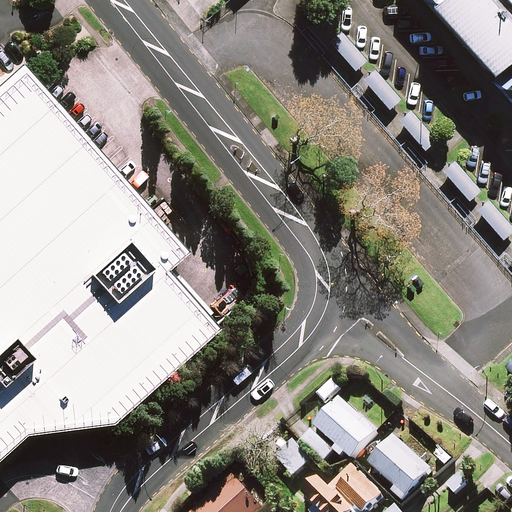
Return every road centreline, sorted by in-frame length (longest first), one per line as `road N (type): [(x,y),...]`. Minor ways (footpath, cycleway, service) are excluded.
road 1 (tertiary): [(322,285),(304,235),(119,0)]
road 2 (tertiary): [(115,511),(156,462),(302,334),(322,285)]
road 3 (residential): [(511,448),(322,285)]
